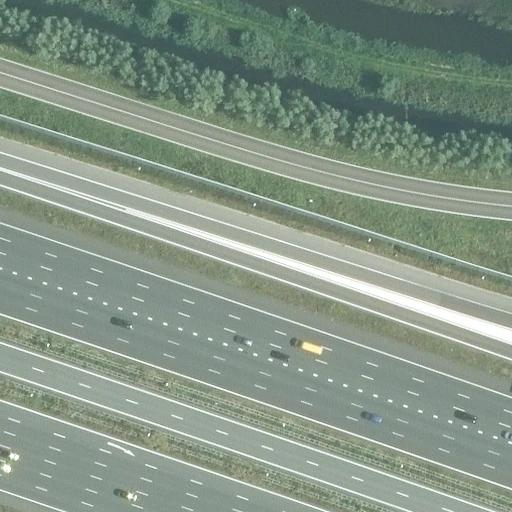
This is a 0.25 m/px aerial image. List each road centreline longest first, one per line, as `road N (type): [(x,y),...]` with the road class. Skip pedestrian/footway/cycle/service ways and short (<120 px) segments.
road 1 (motorway): [(511,446),(0,271)]
road 2 (motorway): [(511,352),(0,179)]
road 3 (motorway): [(511,324),(0,177)]
road 4 (motorway): [(0,359),(445,511)]
road 5 (motorway): [(0,449),(185,511)]
